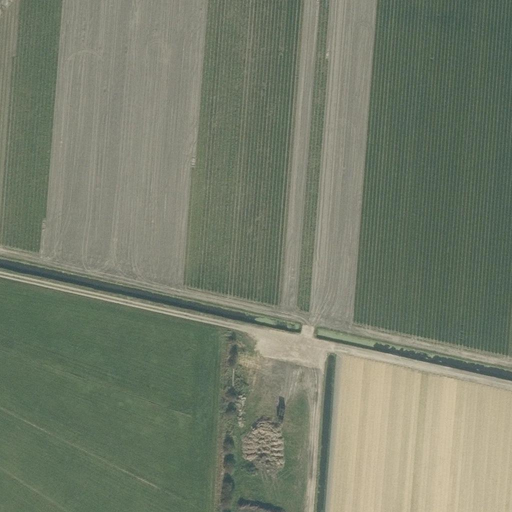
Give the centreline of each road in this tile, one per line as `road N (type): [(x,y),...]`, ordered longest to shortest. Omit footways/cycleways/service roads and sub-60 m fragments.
road 1 (track): [(0,251),(511,363)]
road 2 (track): [(305,340),(0,274)]
road 3 (track): [(511,384),(322,343)]
road 4 (track): [(308,511),(322,343)]
